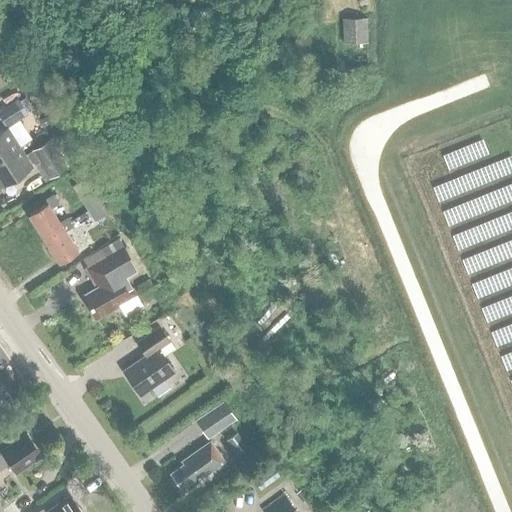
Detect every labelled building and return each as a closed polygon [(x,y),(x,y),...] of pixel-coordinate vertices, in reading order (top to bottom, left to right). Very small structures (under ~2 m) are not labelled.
[(365,18),(340,19),(342,43),(367,41),(365,18)] [(20,99),(0,110),(0,113),(7,126),(29,113),(20,99)] [(0,158),(18,147),(6,127),(0,130),(0,158)] [(18,147),(0,158),(0,185),(30,167),(28,164),(35,160),(45,178),(64,167),(49,140),(30,151),(31,153),(24,157),(18,147)] [(90,193),(80,200),(86,211),(97,204),(90,193)] [(54,199),(41,207),(28,215),(45,241),(62,229),(59,224),(50,210),(58,204),(54,199)] [(103,215),(97,204),(86,211),(93,222),(103,215)] [(62,229),(45,241),(58,261),(75,250),(64,232),(72,227),(67,219),(59,224),(62,229)] [(134,297),(122,274),(133,267),(122,248),(85,268),(97,288),(82,297),(94,319),(134,297)] [(121,369),(138,395),(174,371),(158,346),(168,339),(159,325),(133,341),(142,355),(121,369)] [(235,420),(222,401),(194,421),(207,440),(235,420)] [(1,453),(0,453),(0,467),(8,462),(15,472),(42,453),(27,433),(1,451),(1,453)] [(236,433),(225,440),(235,454),(246,446),(236,433)] [(222,463),(208,442),(179,462),(182,465),(169,474),(180,488),(197,477),(199,480),(222,463)] [(0,510),(1,511),(22,511),(33,505),(26,493),(0,510)] [(296,511),(282,493),(262,508),(265,511),(296,511)] [(42,511),(42,510),(39,511),(80,511),(68,495),(43,511),(42,511)]
